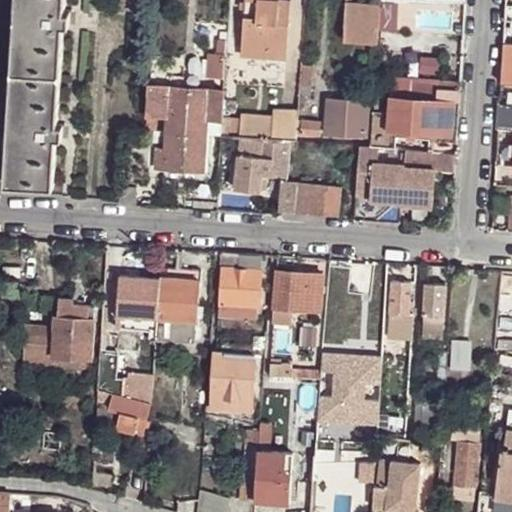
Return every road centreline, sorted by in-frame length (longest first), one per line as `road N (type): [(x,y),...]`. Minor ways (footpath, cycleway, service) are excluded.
road 1 (residential): [(0,211),(468,248)]
road 2 (residential): [(468,248),(487,0)]
